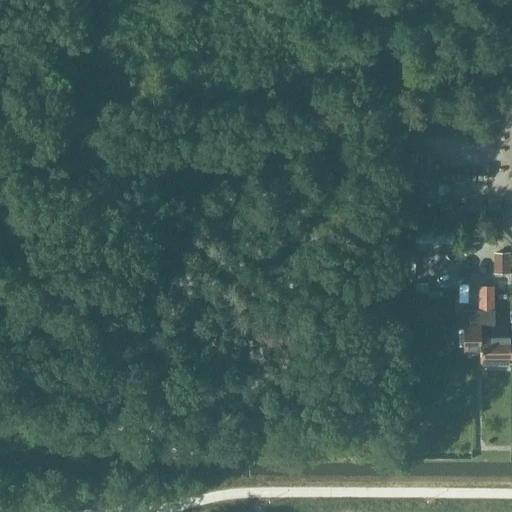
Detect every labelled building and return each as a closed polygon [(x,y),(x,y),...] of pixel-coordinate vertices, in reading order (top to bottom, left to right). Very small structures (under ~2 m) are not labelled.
[(454,224),(416,225),(416,239),(454,239),(454,224)] [(443,250),(428,265),(437,274),(452,259),(443,250)] [(510,252),(493,252),(493,273),(510,273),(510,252)] [(478,285),(478,309),(494,309),(494,285),(478,285)] [(462,309),(462,324),(465,324),(465,351),(481,351),(481,361),(511,361),(511,336),(492,336),(492,324),(494,324),(494,309),(478,309),(462,309)]
